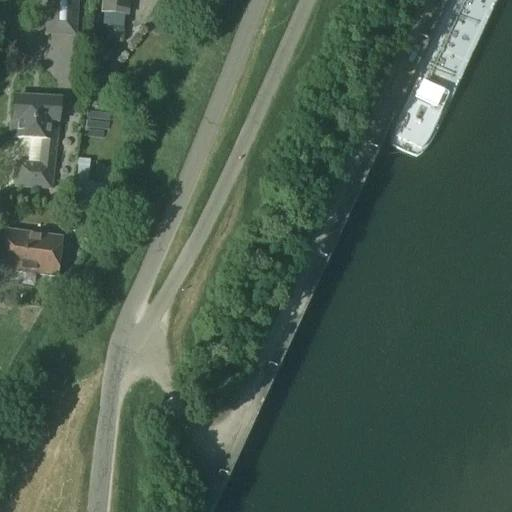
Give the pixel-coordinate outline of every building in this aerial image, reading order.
[(52,0),(52,13),(76,14),(77,0),(52,0)] [(132,0),(105,0),(104,11),(131,13),(132,0)] [(106,23),(106,41),(123,41),(123,23),(106,23)] [(93,93),(103,96),(104,78),(95,77),(93,93)] [(93,93),(92,108),(101,108),(103,96),(93,93)] [(10,140),(29,141),(43,141),(40,165),(17,163),(15,188),(51,190),(54,167),(61,101),(14,99),(10,140)] [(88,183),(76,181),(72,210),(85,212),(88,183)] [(2,271),(55,278),(56,277),(61,239),(7,232),(2,271)]
